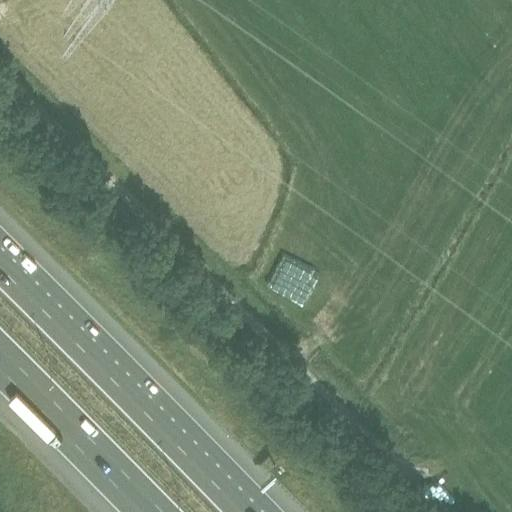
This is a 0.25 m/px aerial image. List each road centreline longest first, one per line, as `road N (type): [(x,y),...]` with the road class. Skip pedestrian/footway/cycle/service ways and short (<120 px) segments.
road 1 (motorway): [(253,511),(0,258)]
road 2 (motorway): [(0,368),(139,511)]
